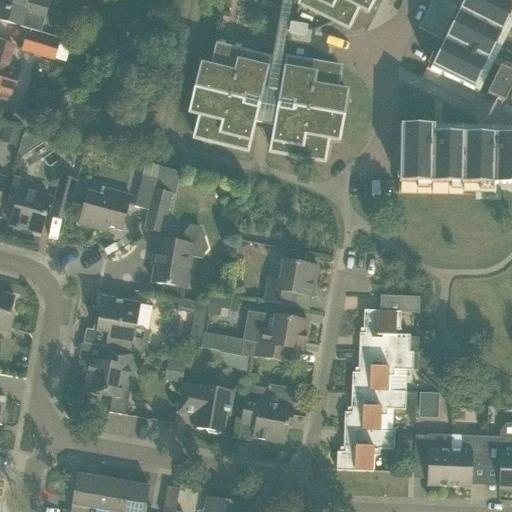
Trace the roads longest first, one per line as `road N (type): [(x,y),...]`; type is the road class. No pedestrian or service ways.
road 1 (residential): [(294,487),(53,442)]
road 2 (residential): [(294,487),(312,443),(340,263)]
road 3 (residential): [(53,442),(37,402),(54,303),(41,277),(0,264)]
road 4 (residential): [(383,67),(511,130)]
